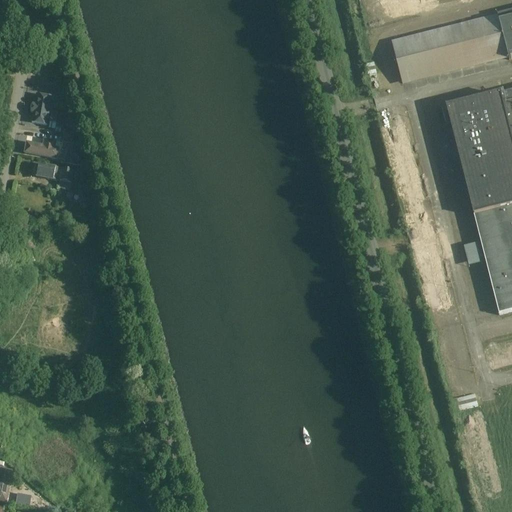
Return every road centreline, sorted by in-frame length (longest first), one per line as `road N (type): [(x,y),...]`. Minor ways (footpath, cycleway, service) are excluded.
road 1 (tertiary): [(435,511),(307,0)]
road 2 (unknown): [(488,384),(458,372),(390,102)]
road 3 (unknown): [(413,96),(488,384)]
road 4 (unknown): [(502,0),(380,33),(376,50),(390,102)]
road 5 (residential): [(0,189),(28,36),(19,0)]
